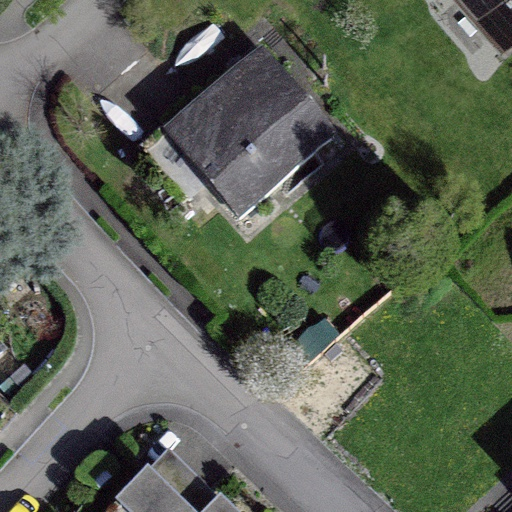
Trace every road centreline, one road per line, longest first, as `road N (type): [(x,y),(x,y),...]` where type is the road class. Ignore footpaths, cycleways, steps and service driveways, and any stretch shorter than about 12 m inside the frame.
road 1 (residential): [(0,152),(162,346)]
road 2 (residential): [(162,346),(337,511)]
road 3 (residential): [(162,346),(0,504)]
